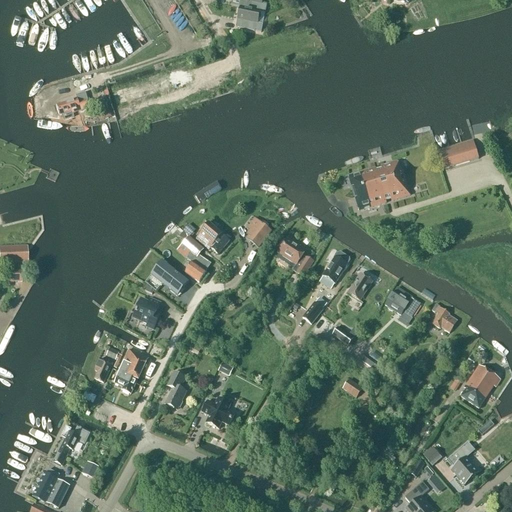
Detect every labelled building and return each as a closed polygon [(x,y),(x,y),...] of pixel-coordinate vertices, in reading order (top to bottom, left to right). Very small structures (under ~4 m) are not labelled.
[(245,9),(258,12),(265,14),(267,5),(262,4),(262,0),(241,0),(240,8),(245,9)] [(256,23),(258,12),(245,9),(240,8),(235,28),(261,33),(263,25),(256,23)] [(175,88),(188,85),(183,70),(171,74),(175,88)] [(165,76),(165,77),(111,94),(115,107),(169,89),(165,76)] [(79,109),(80,112),(88,109),(85,102),(78,104),(76,100),(57,106),(60,116),(79,109)] [(469,162),(478,160),(473,141),(438,152),(440,158),(466,150),(469,162)] [(346,176),(354,211),(406,199),(400,173),(398,174),(396,164),(346,176)] [(271,232),(260,223),(246,240),(258,249),(271,232)] [(222,236),(209,225),(201,233),(196,240),(209,251),(211,249),(218,255),(229,242),(222,236)] [(187,226),(182,231),(183,232),(189,237),(194,232),(187,226)] [(118,256),(129,266),(149,243),(138,233),(118,256)] [(303,279),(314,264),(302,256),(306,252),(287,239),(277,254),(296,266),(292,272),(303,279)] [(185,274),(199,283),(211,265),(198,256),(202,251),(190,240),(184,247),(183,247),(179,252),(192,264),(185,274)] [(0,265),(26,264),(27,247),(0,248),(0,265)] [(335,285),(347,266),(341,263),(344,258),(343,255),(340,253),(337,254),(323,277),(335,285)] [(187,282),(165,265),(154,279),(175,296),(187,282)] [(8,272),(8,283),(22,283),(22,272),(8,272)] [(348,294),(360,302),(372,283),(360,275),(348,294)] [(390,277),(387,281),(394,285),(396,281),(390,277)] [(147,286),(144,291),(151,295),(154,291),(147,286)] [(403,313),(411,319),(420,305),(412,300),(410,303),(394,293),(385,306),(387,308),(387,310),(392,312),(393,312),(401,317),(403,313)] [(137,311),(133,319),(147,325),(146,327),(153,330),(157,321),(153,319),(160,304),(150,300),(148,304),(142,301),(137,311)] [(303,319),(311,326),(323,311),(314,304),(303,319)] [(431,312),(435,314),(436,313),(438,315),(432,325),(440,330),(441,329),(449,335),(457,322),(449,316),(439,309),(440,308),(436,305),(431,312)] [(333,336),(347,347),(353,339),(338,329),(333,336)] [(198,349),(190,344),(187,350),(194,355),(198,349)] [(437,354),(441,357),(446,352),(442,349),(437,354)] [(106,357),(115,361),(119,354),(110,350),(106,357)] [(138,382),(148,360),(129,351),(119,373),(120,373),(114,385),(123,388),(122,391),(130,395),(137,381),(138,382)] [(366,356),(362,362),(373,371),(377,365),(366,356)] [(95,380),(104,384),(112,366),(100,360),(95,372),(98,373),(95,380)] [(223,363),(222,363),(219,369),(230,375),(233,369),(223,363)] [(461,398),(478,410),(498,380),(479,367),(464,389),(465,391),(461,398)] [(186,393),(180,390),(185,380),(174,374),(167,387),(173,390),(166,404),(177,410),(179,408),(180,409),(183,404),(181,403),(186,393)] [(343,390),(356,399),(362,390),(349,381),(343,390)] [(222,423),(229,427),(235,415),(227,412),(230,406),(218,400),(215,406),(208,402),(202,414),(209,417),(210,420),(208,425),(218,430),(222,423)] [(483,429),(480,429),(477,430),(476,433),(477,436),(480,437),(484,436),(484,432),(483,429)] [(75,435),(70,433),(66,440),(63,447),(62,446),(54,463),(62,467),(70,451),(73,452),(76,445),(78,442),(84,445),(89,435),(77,430),(75,435)] [(451,471),(464,486),(478,474),(465,459),(474,452),(467,444),(448,461),(455,468),(451,471)] [(423,457),(432,467),(441,459),(433,449),(423,457)] [(424,465),(417,461),(409,475),(416,479),(424,465)] [(88,478),(91,469),(86,467),(82,475),(88,478)] [(60,476),(49,470),(46,475),(57,481),(60,476)] [(47,475),(45,474),(39,486),(51,493),(57,481),(47,476),(47,475)] [(441,483),(435,476),(435,477),(429,481),(435,488),(441,483)] [(46,504),(58,510),(69,488),(57,481),(51,493),(46,504)] [(431,511),(420,499),(429,491),(422,483),(404,499),(411,506),(406,510),(407,511),(431,511)] [(51,493),(39,486),(33,498),(45,504),(46,504),(51,493)]
